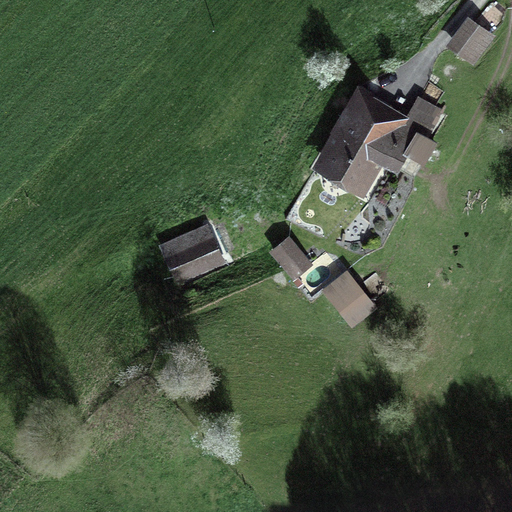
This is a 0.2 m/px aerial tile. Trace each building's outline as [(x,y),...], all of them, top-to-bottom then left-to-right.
[(495,40),(468,22),(449,49),(476,68),(495,40)] [(411,120),(358,91),(313,173),(364,200),(382,167),(397,175),(408,156),(426,166),(435,148),(430,145),(446,116),(420,102),(411,120)] [(225,267),(208,230),(172,247),(189,283),(225,267)] [(314,270),(290,243),(272,258),(296,286),(314,270)] [(379,316),(349,278),(326,297),(356,334),(379,316)]
